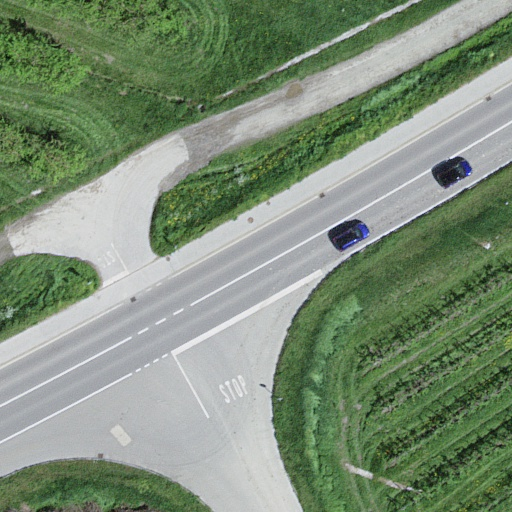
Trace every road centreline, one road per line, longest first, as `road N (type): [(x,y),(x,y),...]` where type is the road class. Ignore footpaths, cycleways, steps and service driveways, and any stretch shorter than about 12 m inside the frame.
road 1 (tertiary): [(0,405),(511,122)]
road 2 (track): [(158,323),(119,250),(121,212),(134,183),(160,161),(415,47),(495,0)]
road 3 (track): [(158,323),(256,511)]
